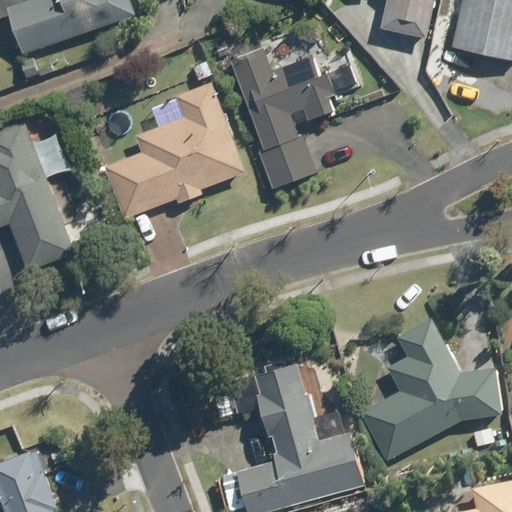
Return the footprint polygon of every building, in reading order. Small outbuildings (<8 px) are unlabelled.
[(29,0),(5,9),(22,55),(136,13),(130,0),(29,0)] [(385,0),(380,29),(426,37),(432,0),(385,0)] [(511,0),(461,0),(451,49),(511,61),(511,0)] [(312,55),(279,66),(273,49),(230,64),(274,189),(319,173),(301,123),(337,110),(333,97),(361,87),(351,59),(318,71),(312,55)] [(174,198),(176,204),(204,194),(202,188),(244,173),(211,82),(174,95),(183,119),(136,136),(142,152),(107,164),(126,216),(174,198)] [(71,251),(22,122),(0,129),(0,229),(2,229),(4,228),(5,227),(7,226),(9,225),(26,269),(71,251)] [(361,411),(390,455),(461,416),(501,409),(493,366),(462,371),(429,318),(393,341),(401,354),(389,362),(403,385),(361,411)] [(319,433),(299,361),(253,373),(275,454),(236,465),(248,511),(254,511),(368,481),(353,424),(319,433)] [(57,511),(34,450),(0,462),(0,498),(5,511),(57,511)] [(511,511),(511,477),(471,486),(475,504),(444,511),(511,511)]
